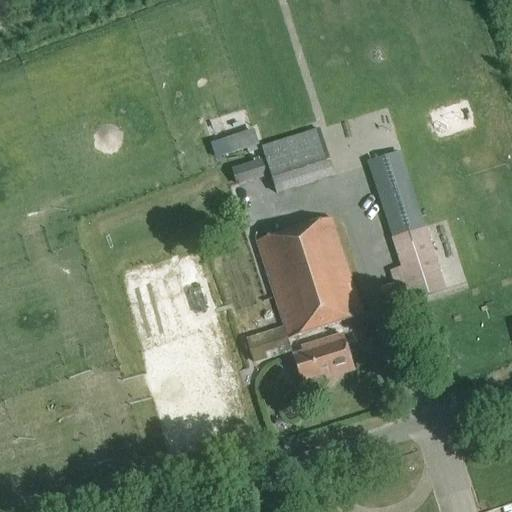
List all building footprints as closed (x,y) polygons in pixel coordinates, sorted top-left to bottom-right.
[(255,127),(225,138),(231,152),(260,141),(255,127)] [(276,194),(334,177),(320,130),(262,148),(276,194)] [(412,301),(444,291),(400,154),(368,164),(402,269),(390,274),(394,286),(380,290),(386,309),(401,305),(400,303),(411,299),(412,301)] [(237,185),(265,177),(260,162),(233,171),(237,185)] [(254,364),(290,352),(286,340),(362,316),(332,219),(257,243),(284,329),(247,340),(254,364)] [(302,383),(353,367),(343,335),(301,348),(303,353),(293,356),(302,383)] [(486,511),(511,511),(511,503),(486,511)]
